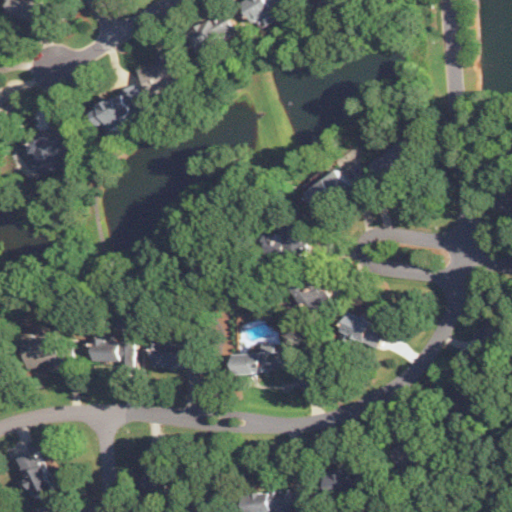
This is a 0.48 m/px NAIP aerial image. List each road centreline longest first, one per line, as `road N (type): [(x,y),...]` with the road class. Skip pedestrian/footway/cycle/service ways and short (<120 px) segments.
road 1 (residential): [(0,427),(57,414),(129,411),(278,424),(349,411),(428,354),(449,321),(465,258)]
road 2 (residential): [(465,258),(451,0)]
road 3 (residential): [(466,241),(379,231),(363,248),(380,266),(462,276)]
road 4 (residential): [(170,0),(53,69)]
